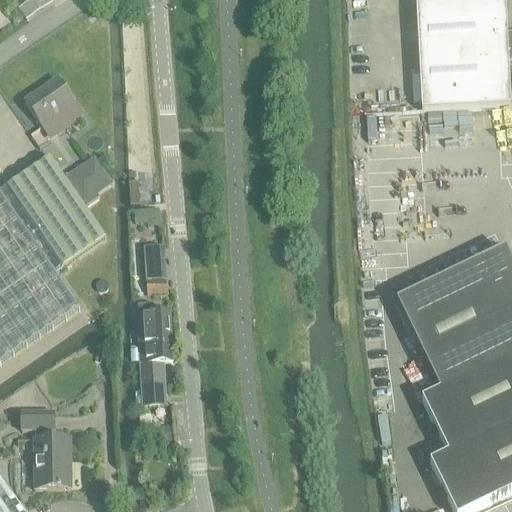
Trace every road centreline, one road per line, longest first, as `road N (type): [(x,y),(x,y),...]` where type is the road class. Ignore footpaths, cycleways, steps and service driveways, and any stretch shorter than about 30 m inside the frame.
road 1 (unclassified): [(157,0),(203,511)]
road 2 (unknown): [(511,225),(470,224),(399,264)]
